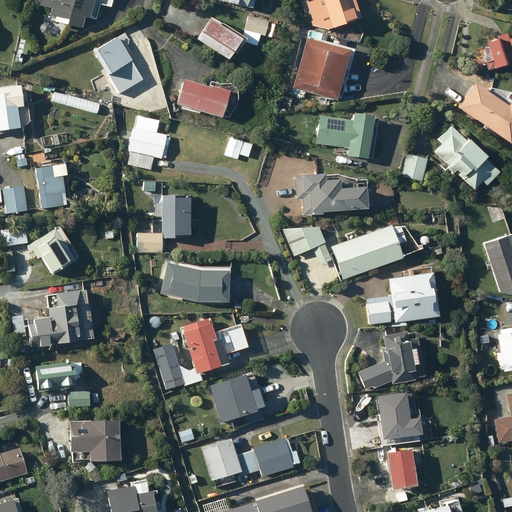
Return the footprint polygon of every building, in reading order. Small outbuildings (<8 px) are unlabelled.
[(49,13),(56,15),(54,21),(67,24),(68,23),(81,26),(83,15),(89,16),(92,0),(38,0),(38,4),(50,7),(49,13)] [(218,0),(251,8),(253,0),(218,0)] [(314,26),(326,29),(360,17),(354,0),(308,0),(306,1),(314,26)] [(245,40),(256,44),(260,33),(270,37),(274,25),(267,23),(268,20),(249,13),(243,30),(245,30),(243,36),(246,38),(245,40)] [(195,38),(228,58),(240,36),(207,17),(195,38)] [(41,31),(45,33),(49,31),(51,27),(49,23),(45,21),(41,23),(39,27),(41,31)] [(296,33),(304,36),(306,29),(298,26),(296,33)] [(483,48),(485,55),(483,56),(485,63),(487,69),(511,60),(511,36),(509,38),(506,32),(494,36),(495,38),(485,41),(487,47),(483,48)] [(307,37),(293,88),(337,100),(350,49),(307,37)] [(14,65),(14,67),(18,68),(18,66),(20,66),(22,58),(20,57),(21,52),(26,54),(30,40),(19,38),(13,64),(14,65)] [(116,93),(139,80),(115,38),(91,51),(116,93)] [(472,58),(470,67),(480,70),(483,61),(472,58)] [(51,62),(38,66),(41,77),(54,74),(51,62)] [(184,79),(176,103),(220,117),(229,91),(211,85),(210,87),(184,79)] [(487,126),(485,130),(511,148),(511,147),(511,143),(510,142),(511,139),(511,98),(508,104),(475,81),(458,106),(487,126)] [(0,134),(0,135),(0,134),(0,129),(18,128),(17,114),(21,114),(20,105),(22,105),(20,85),(0,86),(0,134)] [(54,91),(52,100),(96,113),(99,104),(54,91)] [(315,142),(348,147),(347,154),(368,157),(374,115),(353,112),(352,119),(319,115),(315,142)] [(434,151),(449,165),(447,168),(452,173),(454,170),(474,188),(482,180),(487,185),(499,171),(484,158),(487,155),(468,138),(466,140),(450,125),(437,139),(441,143),(434,151)] [(128,151),(130,151),(128,163),(151,168),(153,156),(161,158),(161,156),(166,157),(170,137),(166,136),(166,134),(132,127),(128,151)] [(264,129),(262,137),(269,139),(271,131),(264,129)] [(66,132),(54,134),(55,146),(68,145),(66,132)] [(230,136),(225,155),(237,158),(238,154),(248,157),(252,143),(230,136)] [(406,153),(401,175),(422,180),(427,158),(406,153)] [(16,155),(18,167),(27,166),(25,154),(16,155)] [(36,172),(33,172),(34,180),(36,179),(39,198),(38,198),(39,205),(41,205),(41,209),(66,204),(61,175),(54,176),(52,165),(35,168),(36,172)] [(322,212),(322,210),(367,207),(365,185),(340,187),(339,178),(325,179),(324,173),(294,175),(296,199),(302,198),(303,214),(322,212)] [(154,180),(142,180),(142,190),(154,190),(154,180)] [(2,189),(6,213),(27,210),(23,186),(2,189)] [(161,227),(161,232),(136,233),(136,253),(149,253),(150,257),(154,257),(154,252),(162,252),(162,237),(183,237),(183,233),(189,233),(189,196),(172,196),(172,194),(161,194),(162,220),(160,220),(160,217),(156,217),(156,227),(161,227)] [(495,200),(486,203),(493,223),(503,219),(495,200)] [(28,235),(34,234),(32,224),(0,229),(0,234),(2,246),(27,242),(26,233),(27,233),(28,235)] [(391,224),(331,246),(343,279),(403,257),(391,224)] [(318,225),(282,229),(293,255),(325,242),(318,225)] [(54,227),(27,244),(36,259),(40,256),(51,274),(75,259),(54,227)] [(111,230),(104,232),(105,239),(113,237),(111,230)] [(511,233),(483,242),(499,292),(511,294),(511,233)] [(14,271),(11,250),(3,251),(6,272),(14,271)] [(227,270),(199,269),(166,261),(158,292),(191,300),(226,301),(227,270)] [(387,278),(390,295),(366,299),(369,325),(391,321),(390,319),(394,318),(394,322),(438,315),(432,271),(387,278)] [(36,317),(26,318),(30,347),(93,338),(88,302),(87,302),(85,288),(55,292),(55,294),(46,295),(49,317),(36,318),(36,317)] [(491,309),(480,310),(483,331),(494,330),(491,309)] [(22,315),(11,317),(15,337),(25,335),(22,315)] [(152,348),(164,389),(182,383),(183,385),(202,379),(200,371),(227,363),(219,337),(215,338),(208,317),(182,325),(184,331),(183,331),(194,368),(189,370),(178,365),(171,342),(152,348)] [(511,330),(496,333),(503,370),(511,368),(511,330)] [(383,360),(358,372),(365,388),(372,385),(374,387),(391,380),(392,383),(415,379),(414,377),(424,375),(417,337),(407,339),(406,331),(383,335),(386,350),(382,351),(383,360)] [(72,360),(34,365),(38,391),(75,387),(72,360)] [(245,374),(209,384),(220,422),(256,411),(255,408),(263,405),(257,388),(250,390),(245,374)] [(88,390),(67,392),(68,407),(89,406),(88,390)] [(380,420),(382,436),(379,436),(380,445),(419,441),(418,434),(421,433),(419,416),(408,418),(405,392),(376,395),(378,413),(375,414),(376,420),(380,420)] [(511,392),(505,394),(510,416),(493,420),(498,443),(511,439),(511,392)] [(117,419),(68,420),(69,451),(88,450),(88,460),(119,459),(117,419)] [(190,428),(178,432),(181,442),(193,439),(190,428)] [(245,452),(251,472),(259,470),(261,476),(293,466),(284,437),(253,447),(254,450),(245,452)] [(230,438),(200,447),(211,481),(238,472),(240,476),(251,472),(245,452),(236,455),(230,438)] [(39,446),(31,448),(34,457),(42,455),(39,446)] [(0,480),(26,473),(19,447),(0,452),(0,480)] [(411,448),(386,451),(391,489),(416,485),(411,448)] [(90,461),(85,466),(90,472),(95,467),(90,461)] [(196,482),(194,473),(187,475),(190,484),(196,482)] [(452,479),(454,487),(460,485),(458,477),(452,479)] [(133,485),(106,490),(110,511),(154,511),(150,489),(134,492),(133,485)] [(253,502),(233,508),(220,511),(311,511),(303,485),(253,501),(253,502)] [(0,511),(16,511),(12,498),(0,501),(0,511)] [(432,511),(429,501),(413,506),(414,511),(432,511)]
